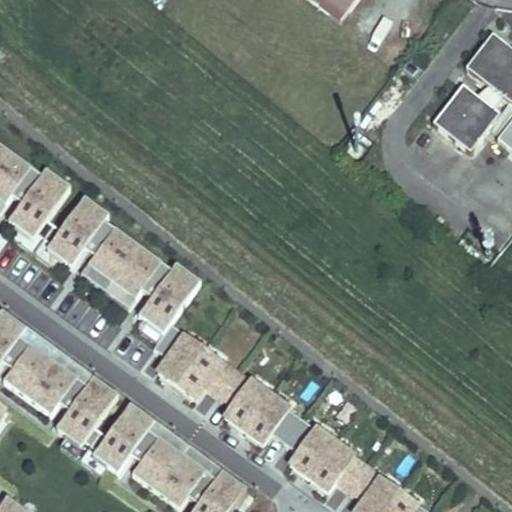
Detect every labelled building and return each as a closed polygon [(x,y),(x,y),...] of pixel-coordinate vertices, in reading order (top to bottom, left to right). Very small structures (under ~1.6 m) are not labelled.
[(352,11),(360,0),(309,0),(327,14),(352,11)] [(352,11),(327,14),(341,25),(352,11)] [(511,54),(494,40),(466,74),(489,93),(504,105),(511,110),(511,127),(499,144),(511,154),(511,54)] [(471,157),(500,120),(495,116),(476,101),(463,91),(433,128),(471,157)] [(504,105),(489,93),(476,101),(495,116),(504,105)] [(42,183),(0,152),(0,207),(6,212),(12,203),(22,189),(32,196),(22,210),(9,228),(33,246),(37,240),(51,251),(48,256),(72,274),(85,256),(95,242),(105,249),(95,263),(89,272),(136,306),(142,297),(152,283),(162,291),(152,304),(139,322),(164,340),(171,330),(201,289),(176,271),(172,277),(163,271),(105,229),(109,223),(84,205),(61,237),(47,227),(71,195),(46,177),(42,183)] [(22,210),(32,196),(22,189),(12,203),(22,210)] [(95,263),(105,249),(95,242),(85,256),(95,263)] [(136,306),(89,272),(83,280),(130,315),(136,306)] [(152,304),(162,291),(152,283),(142,297),(152,304)] [(206,500),(198,511),(197,511),(234,511),(247,495),(222,477),(216,485),(149,436),(155,428),(131,411),(107,443),(95,434),(118,402),(94,384),(88,392),(21,343),(27,335),(2,317),(0,320),(0,371),(2,368),(10,357),(20,365),(12,376),(4,387),(51,422),(59,410),(67,399),(77,406),(69,417),(56,435),(81,453),(85,448),(97,457),(93,462),(118,480),(131,462),(139,451),(149,458),(141,469),(132,481),(175,511),(181,511),(188,503),(196,492),(206,500)] [(382,483),(251,387),(222,367),(221,369),(185,342),(186,340),(171,330),(164,340),(154,353),(168,363),(158,378),(196,405),(206,391),(233,411),(225,422),(263,450),(272,438),(299,458),(290,470),(328,497),(337,486),(363,505),(358,511),(421,511),(418,510),(417,511),(380,485),(382,483)] [(27,335),(21,343),(88,392),(94,384),(27,335)] [(20,365),(10,357),(2,368),(12,376),(20,365)] [(69,417),(77,406),(67,399),(59,410),(69,417)] [(0,435),(12,419),(6,415),(0,423),(0,435)] [(155,428),(149,436),(216,485),(222,477),(155,428)] [(141,469),(149,458),(139,451),(131,462),(141,469)] [(198,511),(206,500),(196,492),(188,503),(198,511)] [(19,511),(7,503),(0,511),(19,511)]
